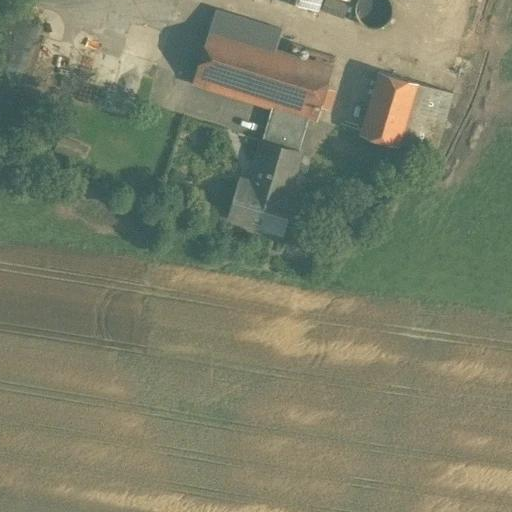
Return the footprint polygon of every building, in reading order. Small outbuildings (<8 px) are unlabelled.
[(288,0),(317,9),(320,0),(288,0)] [(357,0),(356,3),(356,5),(355,7),(355,9),(356,13),(356,15),(357,17),(358,19),(360,21),(363,23),(365,25),(368,26),(373,27),(378,27),(382,25),(385,23),(388,21),(389,18),(391,15),(392,12),(392,8),(391,5),(391,2),(389,0),(357,0)] [(332,67),(275,49),(281,31),(214,11),(193,81),(274,106),(316,119),(332,67)] [(419,82),(378,70),(360,132),(400,145),(400,144),(419,82)] [(452,92),(419,82),(400,144),(433,154),(452,92)] [(316,119),(274,106),(264,141),(298,151),(308,117),(316,120),(316,119)] [(264,141),(262,140),(249,181),(241,178),(230,216),(281,232),(293,194),(288,192),(301,152),(298,151),(264,141)]
